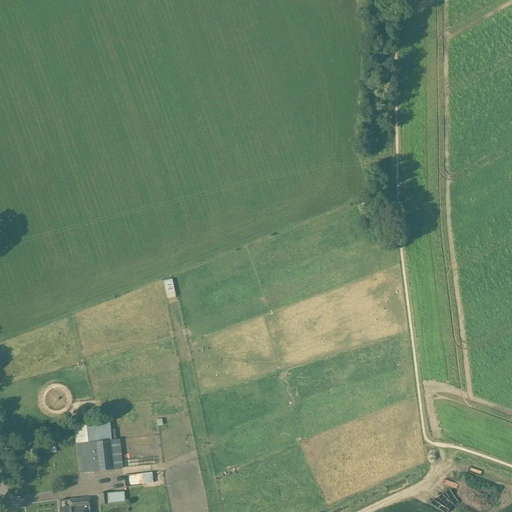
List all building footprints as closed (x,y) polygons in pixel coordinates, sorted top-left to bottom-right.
[(366,204),(372,224),(383,221),(376,200),(366,204)] [(171,279),(163,281),(167,299),(175,297),(171,279)] [(78,474),(122,469),(119,440),(75,445),(78,474)] [(45,455),(56,453),(55,447),(44,449),(45,455)] [(141,474),(143,485),(153,484),(151,473),(141,474)] [(141,474),(126,475),(127,484),(141,483),(141,474)] [(108,504),(125,502),(124,492),(99,494),(100,505),(108,504)] [(68,501),(69,508),(60,509),(59,511),(83,511),(83,507),(90,507),(90,499),(68,501)]
